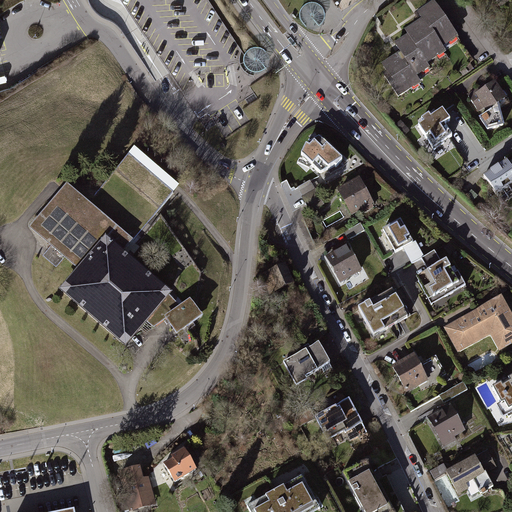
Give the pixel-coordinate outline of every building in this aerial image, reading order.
[(119,0),(183,96),(199,86),(230,65),(244,57),(245,53),(209,0),(119,0)] [(324,10),(321,7),(318,4),(313,3),(310,4),(306,5),(303,8),(301,11),(300,15),(300,19),(302,23),(304,26),(308,28),(312,29),(317,28),(320,26),(323,23),(325,19),(325,14),(324,10)] [(446,39),(453,34),(434,5),(420,15),(424,21),(407,33),(410,37),(427,63),(436,57),(434,53),(448,43),(446,39)] [(417,69),(427,63),(410,37),(396,46),(402,54),(384,67),(389,74),(385,76),(399,97),(411,88),(409,84),(416,79),(415,77),(420,73),(417,69)] [(267,53),(265,50),(261,48),(257,47),(253,47),(249,49),(246,51),(245,53),(244,57),(243,61),(244,64),(247,68),(250,70),(254,72),(258,72),(262,71),(265,68),(267,65),(268,61),(268,57),(267,53)] [(498,105),(505,100),(494,84),(486,90),(484,86),(469,96),(476,107),(483,103),(488,111),(490,110),(491,112),(480,119),(488,130),(503,126),(498,105)] [(443,143),(451,137),(437,116),(431,120),(429,117),(422,121),(424,124),(419,128),(435,150),(444,144),(443,143)] [(318,160),(328,170),(342,163),(319,140),(306,147),(301,157),(312,167),(318,160)] [(511,163),(509,166),(507,162),(484,177),(496,195),(508,187),(511,191),(511,163)] [(357,180),(335,191),(338,196),(349,218),(371,206),(357,180)] [(126,350),(150,322),(157,329),(169,322),(179,335),(204,319),(191,301),(182,307),(172,297),(122,254),(133,242),(83,198),(69,186),(30,230),(80,270),(61,293),(126,350)] [(313,190),(300,197),(309,213),(322,206),(313,190)] [(401,217),(378,230),(391,255),(401,249),(409,264),(419,259),(422,257),(401,217)] [(361,224),(343,233),(345,237),(347,242),(365,232),(361,224)] [(346,245),(324,257),(341,286),(362,275),(346,245)] [(413,278),(430,307),(465,287),(456,270),(451,273),(443,258),(438,261),(433,251),(422,257),(419,259),(426,270),(413,278)] [(271,272),(266,274),(274,292),(290,285),(282,267),(275,270),(271,272)] [(392,290),(358,309),(373,337),(408,318),(392,290)] [(511,343),(511,315),(502,297),(444,330),(458,355),(489,338),(496,352),(511,343)] [(317,344),(282,363),(295,388),(307,382),(304,378),(328,365),(317,344)] [(413,356),(390,369),(404,395),(427,382),(413,356)] [(511,377),(492,388),(508,416),(511,413),(511,377)] [(438,398),(440,402),(443,407),(469,393),(463,383),(438,398)] [(321,416),(313,420),(326,443),(344,433),(350,443),(366,434),(347,401),(321,416)] [(451,408),(428,421),(442,447),(465,434),(451,408)] [(182,450),(157,466),(170,486),(195,471),(182,450)] [(472,457),(443,472),(455,496),(466,490),(471,499),(492,488),(484,473),(497,467),(488,451),(474,459),(472,457)] [(393,511),(366,460),(338,475),(357,511),(393,511)] [(139,471),(119,476),(127,511),(143,511),(156,509),(150,480),(142,482),(139,471)] [(297,477),(243,508),(244,511),(313,511),(317,510),(297,477)]
